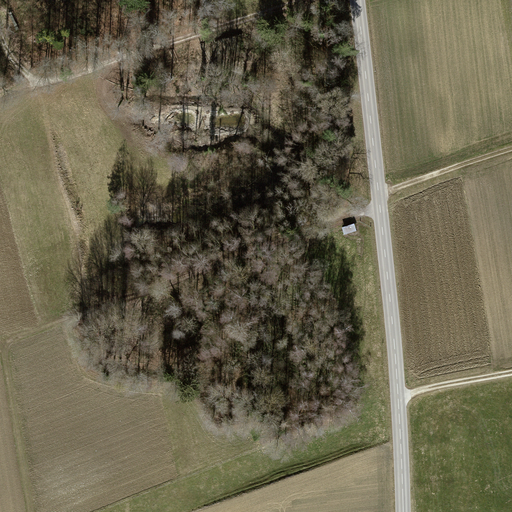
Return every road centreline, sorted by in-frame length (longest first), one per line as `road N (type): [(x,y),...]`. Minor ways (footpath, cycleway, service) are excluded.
road 1 (track): [(31,511),(3,341),(382,191),(511,149)]
road 2 (tertiary): [(403,511),(384,206),(359,0)]
road 3 (track): [(0,7),(32,81),(310,0)]
